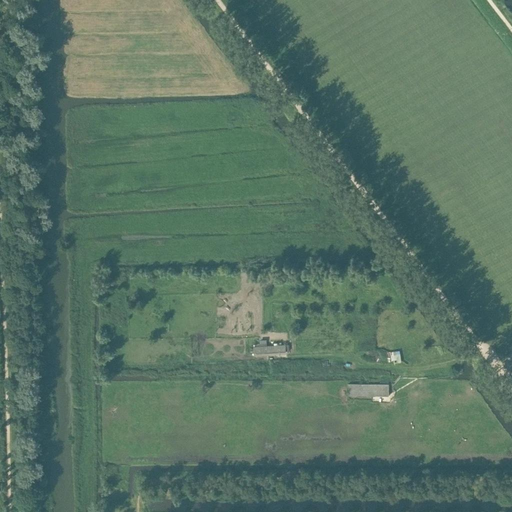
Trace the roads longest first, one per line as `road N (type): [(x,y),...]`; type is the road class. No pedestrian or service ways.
road 1 (track): [(511,389),(214,0)]
road 2 (track): [(85,511),(83,254)]
